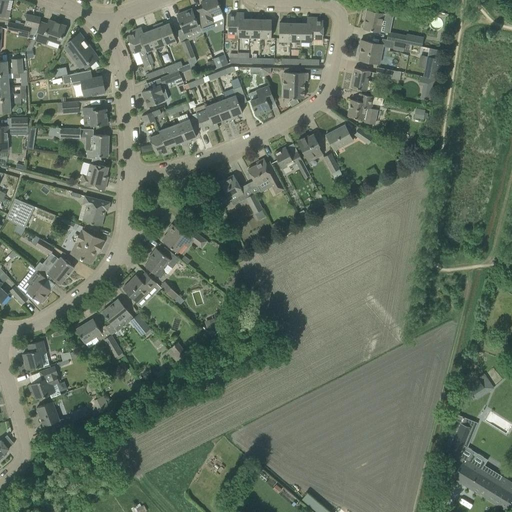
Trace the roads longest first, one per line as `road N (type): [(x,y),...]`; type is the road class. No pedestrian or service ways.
road 1 (residential): [(164,172),(225,153),(326,93),(338,13),(257,0)]
road 2 (residential): [(0,487),(26,450),(0,353),(2,330)]
road 3 (residential): [(2,330),(41,322),(78,299),(113,264),(124,231)]
road 4 (residential): [(127,176),(124,89),(104,19)]
